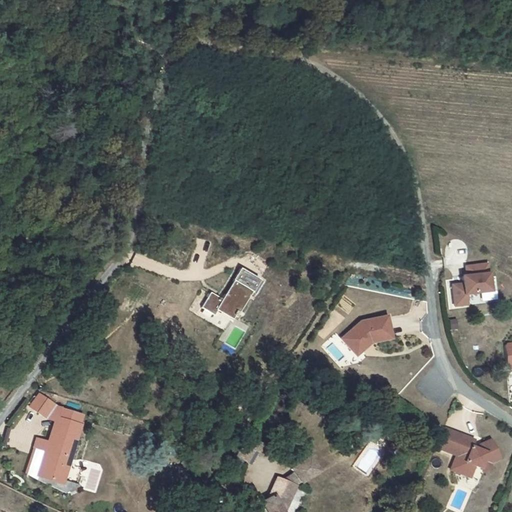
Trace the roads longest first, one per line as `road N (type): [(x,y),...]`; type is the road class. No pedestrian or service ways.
road 1 (unclassified): [(0,415),(118,258),(184,17)]
road 2 (track): [(184,17),(315,66),(374,113),(412,180),(426,271)]
road 3 (residential): [(511,420),(448,370),(426,271)]
